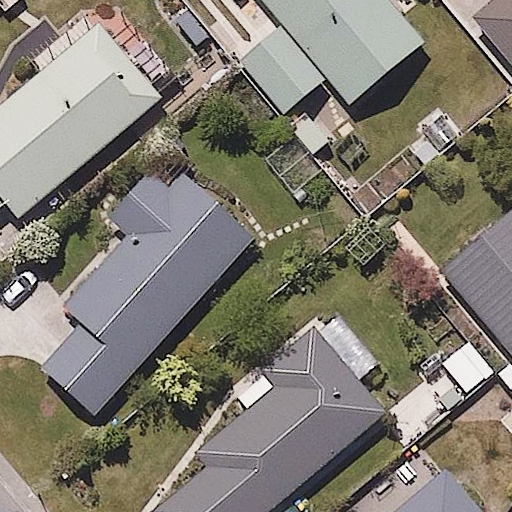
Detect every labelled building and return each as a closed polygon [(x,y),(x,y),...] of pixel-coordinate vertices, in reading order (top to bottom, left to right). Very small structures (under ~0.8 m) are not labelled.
[(239,66),(285,123),(330,86),(353,113),(432,48),(392,0),(260,0),(284,29),(239,66)] [(511,0),(500,0),(469,27),(511,78),(511,0)] [(18,225),(153,105),(79,21),(33,62),(45,75),(0,114),(0,210),(3,208),(18,225)] [(107,225),(129,243),(68,318),(83,330),(40,383),(96,428),(248,241),(155,165),(107,225)] [(511,217),(443,271),(511,359),(511,217)] [(283,511),(386,427),(362,399),(374,389),(316,318),(261,364),(281,389),(200,457),(211,470),(159,511),(283,511)] [(498,372),(466,339),(386,417),(418,450),(498,372)] [(385,476),(342,511),(476,511),(439,468),(403,498),(385,476)]
